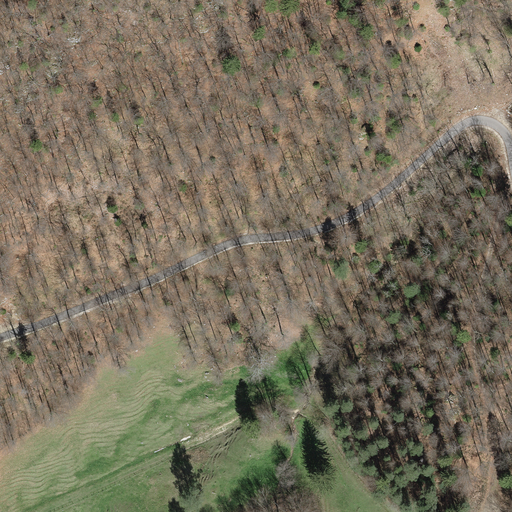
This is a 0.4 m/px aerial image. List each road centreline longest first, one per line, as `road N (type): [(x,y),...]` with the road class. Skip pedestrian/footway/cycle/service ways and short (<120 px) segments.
road 1 (track): [(53,511),(247,415)]
road 2 (track): [(506,138),(496,246),(504,290)]
